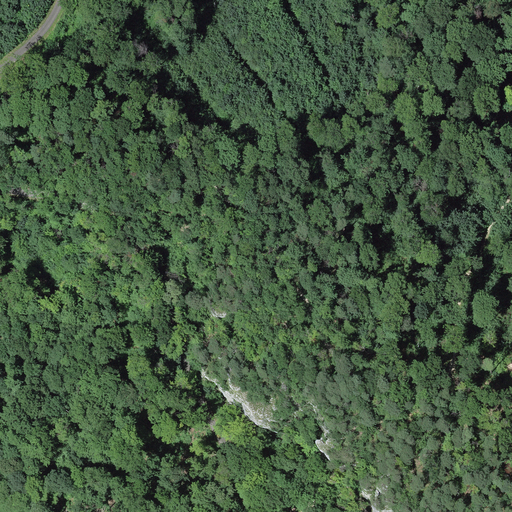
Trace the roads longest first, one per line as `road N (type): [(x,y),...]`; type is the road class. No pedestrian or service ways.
road 1 (residential): [(0,183),(81,204),(139,252),(212,416),(269,511)]
road 2 (track): [(511,183),(476,264),(437,391)]
road 3 (track): [(18,0),(39,163)]
